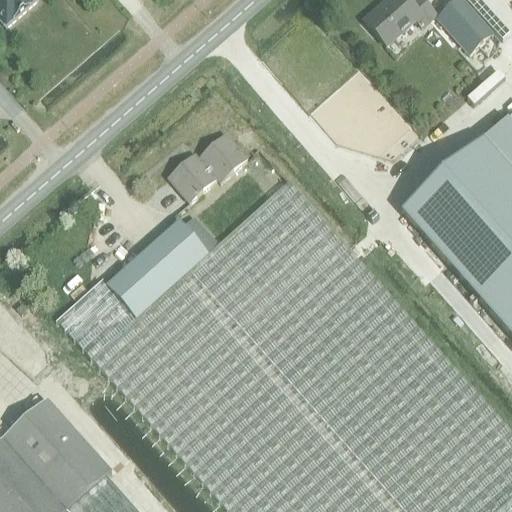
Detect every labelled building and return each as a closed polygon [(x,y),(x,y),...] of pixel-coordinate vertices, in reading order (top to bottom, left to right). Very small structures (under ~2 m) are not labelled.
[(0,0),(0,23),(6,30),(38,1),(37,0),(0,0)] [(395,0),(366,27),(388,51),(417,26),(422,32),(436,19),(419,0),(410,9),(402,0),(395,0)] [(494,38),(461,3),(438,24),(471,60),(494,38)] [(511,341),(511,128),(508,124),(402,216),(511,341)] [(169,183),(191,208),(218,185),(221,188),(249,164),(226,139),(200,162),(197,158),(169,183)] [(224,511),(511,511),(511,436),(289,188),(220,250),(209,259),(184,232),(180,227),(107,293),(104,289),(60,329),(224,511)] [(195,222),(184,232),(209,259),(220,250),(195,222)] [(0,511),(127,511),(105,486),(112,480),(49,406),(0,448),(0,511)]
